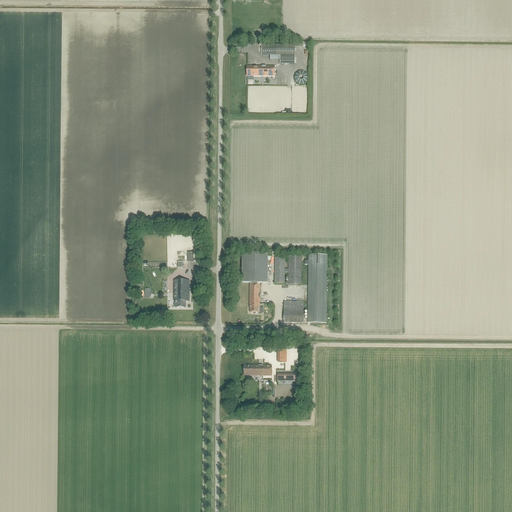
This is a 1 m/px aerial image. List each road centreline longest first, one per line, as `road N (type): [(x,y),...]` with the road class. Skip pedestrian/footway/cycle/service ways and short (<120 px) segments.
road 1 (unclassified): [(216,511),(221,0)]
road 2 (track): [(0,10),(220,12)]
